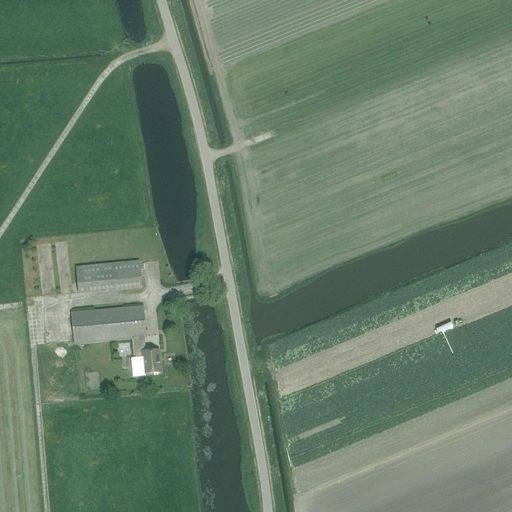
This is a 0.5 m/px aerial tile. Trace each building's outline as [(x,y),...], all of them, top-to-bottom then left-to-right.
[(76,268),(78,294),(142,288),(139,262),(76,268)] [(132,339),(132,340),(145,338),(146,338),(143,307),(71,314),(74,345),(132,339)] [(146,352),(145,338),(132,340),(134,358),(131,359),(133,377),(145,376),(145,374),(160,373),(158,351),(146,352)] [(120,357),(128,357),(128,343),(114,343),(114,353),(120,353),(120,357)] [(86,374),(87,385),(99,384),(98,373),(86,374)]
